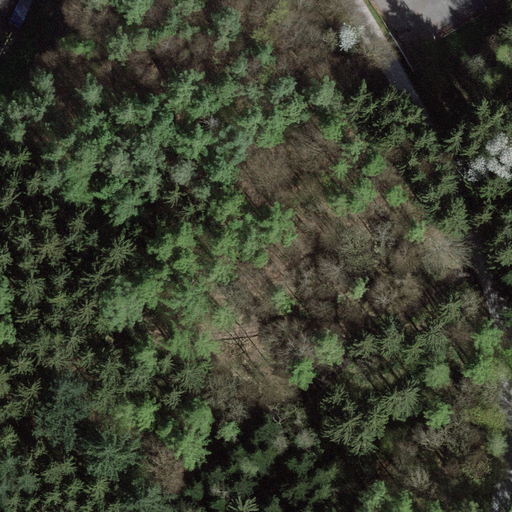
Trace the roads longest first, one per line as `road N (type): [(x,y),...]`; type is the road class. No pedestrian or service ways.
road 1 (track): [(511,334),(440,149),(348,0)]
road 2 (track): [(492,511),(511,365)]
